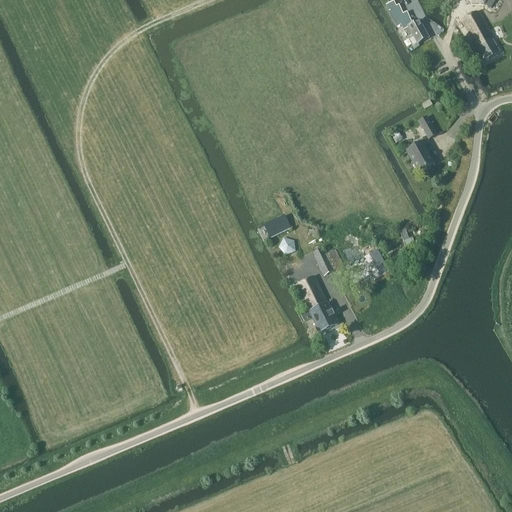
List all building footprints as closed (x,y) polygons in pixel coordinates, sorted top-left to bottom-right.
[(406,13),(403,15),(399,7),(396,8),(393,3),(387,6),(389,11),(390,11),(397,27),(403,24),(405,28),(404,28),(410,38),(413,36),(418,44),(428,39),(419,22),(412,26),(406,13)] [(499,53),(496,46),(477,12),(462,21),(484,61),(499,53)] [(449,78),(442,82),(452,99),(459,95),(449,78)] [(427,118),(419,122),(429,140),(437,136),(427,118)] [(422,144),(407,152),(419,173),(433,165),(422,144)] [(267,228),(272,238),(292,229),(287,218),(267,228)] [(401,237),(405,250),(410,249),(409,244),(406,235),(401,237)] [(370,255),(382,277),(389,273),(378,251),(370,255)] [(324,276),(324,277),(334,272),(324,252),(314,256),(324,276)] [(320,334),(338,326),(314,278),(295,288),(296,290),(298,289),(309,311),(302,315),(305,321),(312,318),(320,334)]
